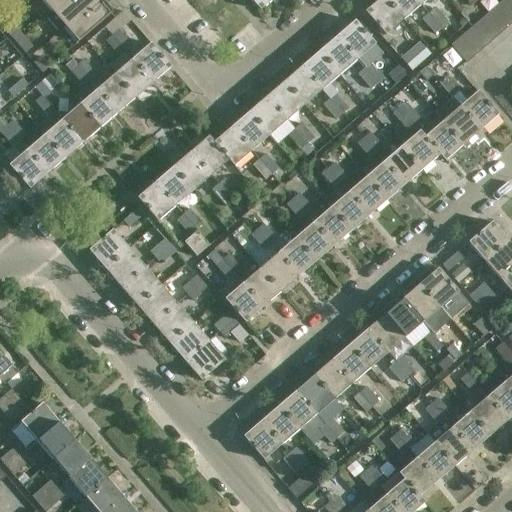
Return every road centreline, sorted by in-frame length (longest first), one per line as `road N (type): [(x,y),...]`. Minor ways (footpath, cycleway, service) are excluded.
road 1 (residential): [(197,429),(511,159)]
road 2 (residential): [(197,429),(36,239)]
road 3 (residential): [(214,76),(238,76),(325,0)]
